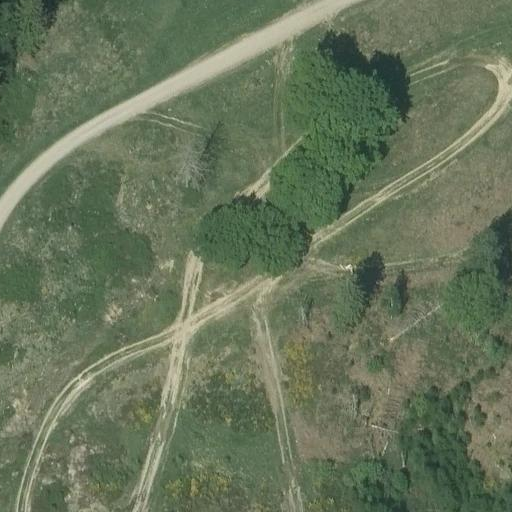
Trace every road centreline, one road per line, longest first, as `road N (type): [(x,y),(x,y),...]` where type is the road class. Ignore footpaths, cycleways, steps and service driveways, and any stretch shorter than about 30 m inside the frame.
road 1 (track): [(135,511),(188,322),(255,184),(340,104),(511,38)]
road 2 (track): [(251,288),(472,142),(511,98)]
road 3 (track): [(251,288),(348,282),(475,257),(511,220)]
road 4 (track): [(22,511),(51,404),(83,377),(188,322)]
road 5 (track): [(99,131),(128,165),(161,170),(308,135)]
road 6 (track): [(293,511),(295,481),(251,288)]
